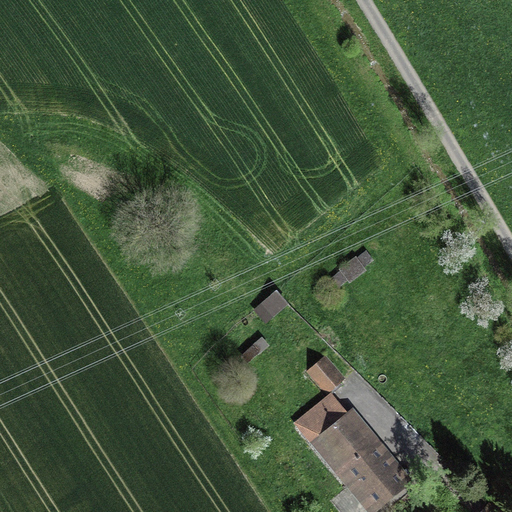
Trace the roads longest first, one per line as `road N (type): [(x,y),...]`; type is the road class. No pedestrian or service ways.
road 1 (track): [(359,0),(511,256)]
road 2 (track): [(484,511),(354,386)]
